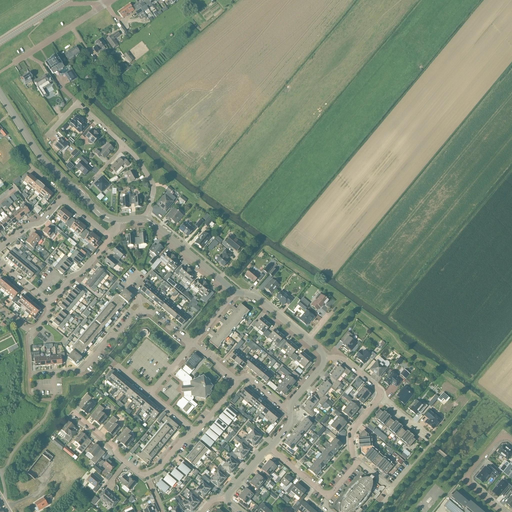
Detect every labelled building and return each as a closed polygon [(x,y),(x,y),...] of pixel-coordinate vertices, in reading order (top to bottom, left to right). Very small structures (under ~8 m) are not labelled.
[(147,0),(142,0),(142,1),(147,9),(152,7),(147,0)] [(154,4),(156,3),(155,1),(154,0),(147,0),(152,7),(153,6),(155,9),(156,7),(154,4)] [(146,11),(144,12),(147,9),(142,1),(138,3),(137,4),(142,10),(143,11),(144,13),(143,13),(146,17),(147,18),(145,15),(147,14),(146,11)] [(145,19),(147,18),(146,17),(143,13),(144,13),(143,11),(142,10),(137,4),(132,7),(130,4),(119,12),(123,18),(135,9),(137,11),(135,12),(138,16),(140,19),(141,20),(144,18),(145,19)] [(129,37),(124,29),(122,27),(119,29),(127,39),(129,37)] [(120,35),(117,32),(112,36),(111,36),(106,39),(113,49),(117,47),(116,45),(117,44),(114,39),(120,35)] [(97,45),(93,49),(96,54),(98,52),(99,53),(105,49),(104,47),(106,46),(101,39),(96,43),(97,45)] [(80,53),(76,47),(64,55),(69,61),(80,53)] [(124,55),(129,63),(134,59),(128,52),(124,55)] [(51,59),(45,63),(50,71),(56,67),(59,71),(63,68),(61,64),(62,64),(56,56),(51,59)] [(72,70),(67,74),(72,82),(77,78),(72,70)] [(21,79),(23,81),(24,80),(25,82),(33,78),(29,73),(22,77),(22,78),(21,79)] [(45,75),(34,82),(36,86),(37,87),(35,88),(38,92),(39,91),(44,88),(51,84),(48,81),(45,75)] [(77,115),(70,123),(75,127),(74,128),(78,132),(79,130),(81,132),(82,132),(87,126),(83,122),(84,121),(77,115)] [(86,131),(82,136),(84,138),(86,136),(89,139),(88,140),(88,142),(88,143),(89,144),(91,144),(92,144),(93,143),(99,138),(97,136),(93,132),(91,131),(88,129),(86,131)] [(61,152),(64,148),(68,145),(60,138),(58,140),(59,141),(58,143),(58,142),(54,146),(61,152)] [(94,153),(96,154),(99,157),(101,155),(104,158),(113,149),(108,144),(100,153),(96,150),(94,153)] [(76,167),(85,175),(91,169),(85,164),(88,161),(83,156),(79,159),(82,161),(76,167)] [(110,168),(114,171),(116,173),(124,164),(127,166),(129,164),(124,159),(122,161),(119,159),(110,168)] [(70,162),(65,166),(70,171),(74,166),(70,162)] [(133,170),(129,173),(126,174),(131,183),(138,179),(133,170)] [(20,180),(23,182),(24,181),(28,184),(33,178),(29,174),(28,176),(26,174),(20,180)] [(99,180),(94,185),(99,190),(102,188),(104,190),(110,185),(107,182),(102,177),(99,180)] [(37,181),(33,178),(28,184),(27,186),(28,187),(29,186),(32,188),(37,181)] [(32,188),(34,190),(33,191),(34,192),(35,191),(36,191),(41,184),(37,181),(32,188)] [(41,184),(36,191),(39,194),(45,188),(41,184)] [(49,191),(45,188),(39,194),(43,198),(49,191)] [(46,200),(45,201),(47,202),(53,194),(49,191),(43,198),(46,200)] [(128,204),(131,204),(131,198),(130,194),(125,194),(125,198),(121,198),(122,209),(128,208),(128,204)] [(165,211),(169,207),(173,202),(165,195),(160,201),(160,202),(159,203),(159,205),(160,206),(160,207),(165,211)] [(131,198),(131,204),(134,203),(135,207),(141,207),(140,197),(131,198)] [(24,204),(19,207),(26,215),(30,212),(24,204)] [(21,219),(26,215),(19,207),(19,208),(20,208),(16,212),(21,219)] [(58,217),(61,220),(67,212),(63,208),(55,217),(57,218),(58,217)] [(173,209),(171,211),(168,215),(170,217),(169,218),(176,224),(182,216),(173,209)] [(14,210),(11,213),(11,214),(17,222),(21,219),(16,212),(14,210)] [(67,212),(61,220),(65,224),(67,227),(73,219),(71,217),(72,216),(67,212)] [(5,214),(1,218),(3,220),(9,227),(13,224),(8,218),(7,217),(5,214)] [(13,225),(17,222),(11,214),(10,215),(11,216),(8,218),(13,224),(13,225)] [(1,218),(0,218),(0,224),(5,230),(9,227),(3,220),(1,218)] [(209,218),(205,224),(208,227),(209,225),(212,227),(213,226),(214,224),(212,222),(212,221),(209,218)] [(76,221),(73,219),(67,227),(70,229),(71,228),(75,232),(81,224),(77,220),(76,221)] [(198,228),(204,222),(201,219),(195,226),(198,228)] [(185,222),(182,226),(179,229),(188,236),(193,230),(185,222)] [(81,224),(75,232),(73,234),(77,237),(78,237),(79,236),(81,238),(87,231),(85,229),(86,228),(81,224)] [(43,232),(46,236),(50,239),(54,234),(55,235),(57,232),(55,230),(50,226),(48,229),(47,228),(43,232)] [(90,233),(87,231),(81,238),(82,239),(82,240),(83,241),(85,240),(89,243),(95,236),(91,232),(90,233)] [(30,238),(37,244),(41,240),(42,241),(44,238),(37,232),(35,234),(34,233),(30,238)] [(63,232),(60,235),(67,241),(69,238),(70,238),(63,232)] [(204,233),(199,239),(195,243),(202,249),(211,239),(204,233)] [(139,239),(136,239),(137,245),(147,244),(146,234),(139,234),(139,239)] [(137,245),(136,239),(133,239),(133,235),(126,236),(127,246),(137,245)] [(226,243),(224,241),(222,244),(228,249),(230,246),(236,252),(242,245),(238,241),(232,235),(226,243)] [(95,236),(89,243),(93,247),(96,249),(101,243),(99,241),(100,240),(95,236)] [(25,246),(32,252),(35,249),(34,249),(37,244),(30,238),(26,242),(27,243),(25,246)] [(153,245),(150,249),(149,250),(156,256),(163,248),(158,244),(155,247),(153,245)] [(116,255),(114,257),(118,261),(125,254),(117,247),(113,252),(116,255)] [(82,249),(80,251),(85,255),(88,258),(92,254),(88,251),(85,248),(83,250),(82,249)] [(6,257),(10,261),(17,252),(13,249),(6,257)] [(84,257),(80,254),(76,250),(72,254),(81,261),(84,257)] [(221,255),(220,257),(216,261),(224,267),(228,261),(227,260),(231,255),(225,250),(223,253),(222,255),(221,255)] [(10,261),(14,264),(21,256),(17,252),(10,261)] [(159,260),(161,262),(164,264),(166,266),(167,265),(174,257),(171,255),(169,253),(167,255),(165,258),(162,256),(163,255),(159,259),(159,260)] [(77,266),(81,261),(72,254),(68,259),(73,262),(77,266)] [(70,267),(73,262),(68,259),(65,255),(61,259),(70,267)] [(21,256),(14,264),(18,268),(26,259),(21,256)] [(118,261),(114,257),(112,260),(109,257),(104,262),(112,269),(116,264),(120,268),(123,265),(118,261)] [(167,265),(166,266),(168,268),(170,270),(173,272),(174,271),(177,267),(175,269),(173,267),(176,263),(178,261),(176,259),(174,257),(167,265)] [(18,268),(22,271),(30,263),(26,259),(18,268)] [(66,271),(70,267),(61,259),(58,264),(66,271)] [(22,271),(27,275),(34,266),(30,263),(22,271)] [(58,264),(57,264),(54,268),(63,275),(66,271),(58,264)] [(266,267),(263,271),(267,274),(272,267),(269,264),(266,267)] [(31,278),(38,270),(34,266),(27,275),(31,278)] [(179,268),(175,272),(175,273),(178,276),(179,274),(183,278),(190,270),(187,268),(184,266),(181,271),(179,269),(179,268)] [(95,272),(104,279),(107,275),(99,268),(95,272)] [(272,277),(277,271),(273,268),(269,274),(272,277)] [(250,269),(245,275),(249,279),(250,278),(254,282),(257,279),(259,281),(263,276),(261,274),(259,276),(250,269)] [(190,270),(183,278),(187,282),(186,283),(189,285),(191,282),(195,279),(194,278),(194,279),(192,277),(194,274),(192,272),(190,270)] [(95,272),(92,276),(100,283),(104,279),(95,272)] [(92,276),(88,280),(97,288),(100,283),(92,276)] [(169,278),(167,281),(175,287),(177,285),(169,278)] [(141,290),(145,294),(151,286),(151,285),(151,284),(151,283),(146,279),(140,285),(143,287),(141,290)] [(88,280),(85,285),(93,292),(97,288),(88,280)] [(193,284),(190,287),(193,289),(194,287),(199,291),(206,283),(203,281),(203,282),(200,280),(198,282),(196,280),(193,284)] [(265,288),(271,294),(279,285),(272,280),(265,288)] [(11,285),(7,281),(1,288),(5,292),(11,285)] [(199,291),(198,293),(202,296),(205,299),(209,294),(206,292),(208,290),(210,288),(208,286),(208,285),(206,283),(199,291)] [(11,285),(5,292),(9,295),(15,288),(11,285)] [(175,288),(182,295),(183,294),(185,292),(177,285),(175,288)] [(77,286),(73,290),(82,297),(86,293),(77,286)] [(145,294),(149,297),(155,290),(151,286),(145,294)] [(19,292),(15,288),(9,295),(14,299),(11,301),(14,303),(18,298),(16,296),(19,292)] [(125,289),(121,293),(119,296),(117,294),(71,349),(73,351),(67,358),(76,365),(82,358),(80,356),(81,355),(82,356),(87,350),(86,349),(88,346),(89,348),(95,341),(93,340),(95,338),(97,339),(102,333),(101,331),(105,327),(106,328),(111,322),(110,320),(112,318),(113,319),(119,313),(117,312),(119,309),(121,310),(126,304),(125,303),(125,302),(127,304),(133,297),(125,289)] [(70,294),(79,302),(82,297),(73,290),(70,294)] [(155,290),(149,297),(153,301),(159,293),(155,290)] [(153,301),(157,304),(164,297),(162,295),(163,294),(161,292),(160,293),(159,293),(153,301)] [(281,292),(276,298),(281,302),(281,303),(284,305),(286,303),(288,305),(293,299),(290,297),(289,298),(281,292)] [(70,294),(66,299),(75,306),(79,302),(70,294)] [(313,303),(311,305),(313,307),(317,310),(320,307),(320,308),(324,304),(325,305),(328,301),(324,298),(322,295),(321,295),(319,294),(315,299),(316,300),(313,303)] [(16,305),(20,308),(22,306),(28,299),(24,296),(20,300),(18,298),(14,303),(16,305)] [(157,304),(161,308),(168,300),(169,299),(167,297),(166,297),(166,298),(164,297),(157,304)] [(296,297),(287,308),(291,312),(300,301),(296,297)] [(32,303),(28,299),(22,306),(27,310),(32,303)] [(72,310),(75,306),(66,299),(63,303),(72,310)] [(161,308),(166,311),(172,304),(168,300),(161,308)] [(305,310),(307,307),(300,301),(297,305),(302,309),(305,310)] [(37,306),(32,303),(27,310),(25,312),(29,315),(31,313),(37,306)] [(59,307),(63,310),(68,314),(72,310),(63,303),(59,307)] [(166,311),(170,315),(176,307),(172,304),(166,311)] [(245,315),(246,316),(249,312),(240,304),(236,309),(233,306),(230,309),(234,312),(226,321),(223,318),(220,322),(223,325),(216,334),(212,331),(209,334),(213,337),(209,342),(218,349),(221,345),(220,344),(224,340),(225,341),(232,333),(230,332),(234,327),(235,328),(242,320),(241,319),(245,315)] [(41,310),(37,306),(31,313),(33,315),(32,316),(32,317),(33,318),(36,320),(40,315),(38,313),(41,310)] [(174,318),(180,311),(176,307),(170,315),(174,318)] [(307,311),(305,310),(302,309),(301,310),(305,313),(299,320),(306,325),(311,320),(311,321),(314,317),(307,311)] [(72,317),(68,314),(63,310),(60,314),(68,321),(72,317)] [(174,318),(178,322),(184,314),(180,311),(174,318)] [(60,314),(56,318),(65,326),(68,321),(60,314)] [(184,314),(178,322),(182,325),(189,318),(184,314)] [(53,323),(57,326),(61,330),(65,326),(56,318),(53,323)] [(255,321),(252,325),(251,326),(254,328),(255,326),(259,330),(266,322),(261,318),(257,323),(255,321)] [(1,326),(8,330),(10,326),(4,322),(1,326)] [(266,322),(259,330),(263,333),(262,335),(265,337),(269,332),(266,330),(270,326),(266,322)] [(269,332),(265,337),(267,339),(269,338),(273,341),(279,334),(275,330),(271,334),(269,332)] [(343,337),(340,341),(343,344),(342,345),(345,347),(344,348),(347,351),(348,350),(351,352),(351,351),(354,353),(357,348),(361,344),(358,341),(355,344),(353,342),(350,339),(353,336),(348,332),(343,337)] [(279,334),(273,341),(277,345),(276,346),(278,348),(285,341),(282,339),(284,337),(279,334)] [(235,346),(239,349),(244,343),(241,340),(235,346)] [(285,341),(278,348),(281,351),(282,349),(286,353),(293,345),(288,341),(287,343),(285,341)] [(293,345),(286,353),(291,356),(289,358),(292,360),(296,355),(294,353),(297,349),(293,345)] [(234,361),(241,353),(236,350),(230,357),(234,361)] [(360,351),(359,351),(356,355),(359,357),(357,359),(363,364),(369,358),(372,360),(376,356),(372,352),(370,355),(365,351),(362,353),(360,351)] [(58,356),(56,356),(57,365),(62,364),(62,360),(65,360),(64,353),(60,353),(59,354),(59,355),(58,356)] [(190,358),(183,366),(185,367),(191,373),(195,369),(194,368),(197,364),(197,365),(202,359),(195,353),(190,358)] [(245,357),(241,353),(234,361),(238,365),(245,357)] [(296,355),(292,360),(294,362),(296,360),(300,364),(306,356),(302,353),(298,357),(296,355)] [(35,367),(40,366),(40,357),(39,355),(35,355),(31,356),(32,362),(35,362),(35,367)] [(306,356),(300,364),(304,367),(303,369),(306,371),(312,364),(309,362),(311,360),(306,356)] [(243,368),(245,365),(249,360),(245,357),(238,365),(243,368)] [(249,368),(256,361),(252,357),(249,360),(245,365),(249,368)] [(380,357),(374,365),(371,369),(370,370),(373,372),(374,372),(376,373),(375,374),(379,377),(389,365),(389,363),(387,362),(385,362),(382,359),(380,357)] [(260,364),(256,361),(249,368),(253,372),(260,364)] [(260,364),(253,372),(258,375),(264,368),(260,364)] [(333,370),(341,377),(344,373),(347,376),(351,372),(341,364),(338,368),(336,366),(333,370)] [(184,392),(184,396),(183,398),(176,405),(188,415),(194,408),(195,408),(197,405),(192,401),(193,399),(193,397),(194,397),(195,398),(197,397),(200,398),(200,400),(202,399),(205,399),(208,395),(209,396),(212,392),(211,391),(213,387),(210,383),(211,382),(208,378),(206,379),(203,376),(200,377),(198,377),(198,378),(195,379),(194,379),(193,380),(192,381),(192,378),(189,376),(191,373),(185,367),(182,370),(181,369),(175,376),(183,382),(183,387),(181,387),(182,393),(184,392)] [(279,370),(285,375),(288,372),(282,367),(279,370)] [(258,375),(262,379),(268,371),(264,368),(258,375)] [(404,369),(400,375),(406,380),(410,374),(404,369)] [(108,381),(112,385),(119,376),(119,377),(114,373),(115,372),(112,370),(107,376),(110,378),(108,381)] [(332,376),(329,380),(338,387),(341,390),(343,386),(341,384),(338,381),(341,377),(333,370),(329,374),(332,376)] [(272,375),(268,371),(262,379),(266,382),(272,375)] [(391,372),(387,377),(383,381),(389,386),(392,383),(393,384),(396,387),(401,382),(396,378),(397,376),(391,372)] [(117,388),(123,380),(119,376),(112,385),(116,387),(113,391),(114,392),(117,389),(117,388)] [(284,380),(291,387),(295,382),(288,376),(284,380)] [(123,380),(117,388),(117,389),(121,392),(128,383),(127,383),(127,382),(126,381),(125,382),(123,380)] [(288,391),(291,387),(284,380),(280,384),(288,391)] [(334,391),(338,387),(329,380),(325,383),(323,382),(320,385),(328,392),(331,389),(334,391)] [(269,381),(267,384),(273,390),(276,387),(276,386),(269,381)] [(125,395),(131,387),(127,384),(128,384),(128,383),(121,392),(124,394),(121,398),(123,399),(126,396),(125,395)] [(288,391),(280,384),(277,388),(276,387),(273,390),(277,393),(278,390),(284,395),(288,391)] [(363,384),(357,391),(367,400),(371,395),(370,394),(372,392),(363,384)] [(325,403),(329,406),(330,407),(333,403),(330,400),(328,402),(327,400),(328,399),(325,396),(328,392),(320,385),(317,389),(319,391),(316,395),(325,403)] [(350,386),(344,393),(347,396),(350,392),(353,389),(350,386)] [(405,386),(403,389),(400,393),(402,395),(398,400),(404,405),(413,396),(407,391),(409,388),(405,386)] [(125,395),(126,396),(129,398),(136,390),(135,391),(131,387),(125,395)] [(239,396),(244,400),(250,392),(246,388),(239,396)] [(136,390),(129,398),(132,401),(129,405),(131,406),(132,405),(133,403),(132,403),(140,394),(136,390)] [(363,405),(367,400),(357,391),(358,393),(354,397),(354,398),(352,400),(360,406),(362,404),(363,405)] [(250,392),(244,400),(248,403),(254,395),(250,392)] [(92,398),(91,397),(87,394),(78,404),(83,408),(81,410),(87,415),(94,406),(89,402),(92,398)] [(135,404),(137,405),(144,397),(140,394),(132,403),(133,403),(132,405),(134,406),(135,404)] [(248,403),(252,407),(258,399),(254,395),(248,403)] [(310,397),(307,401),(315,407),(318,404),(322,407),(325,403),(316,395),(313,399),(310,397)] [(236,396),(230,402),(234,405),(239,398),(236,396)] [(141,409),(148,401),(144,398),(144,397),(137,405),(140,408),(137,412),(139,413),(142,410),(141,409)] [(258,399),(252,407),(256,410),(263,402),(258,399)] [(350,402),(346,407),(355,414),(359,409),(358,409),(360,406),(352,400),(350,402)] [(152,405),(148,401),(141,409),(142,410),(145,412),(152,404),(152,405)] [(312,411),(315,407),(307,401),(304,404),(306,406),(303,410),(312,418),(316,414),(312,411)] [(417,401),(413,406),(410,410),(408,408),(416,415),(419,412),(421,414),(424,410),(427,407),(422,403),(421,404),(417,401)] [(256,410),(260,414),(267,406),(263,402),(256,410)] [(150,416),(156,408),(152,404),(145,412),(149,415),(146,419),(147,420),(150,417),(150,416)] [(99,405),(94,411),(91,415),(96,419),(94,421),(100,426),(107,417),(101,412),(104,409),(99,405)] [(260,414),(264,417),(271,409),(267,406),(260,414)] [(350,419),(355,414),(346,407),(342,412),(345,414),(343,416),(340,414),(348,421),(350,418),(350,419)] [(161,411),(156,408),(150,416),(150,417),(154,419),(161,411)] [(223,413),(224,414),(231,420),(232,421),(235,417),(235,416),(237,413),(234,410),(232,411),(229,408),(227,410),(227,409),(223,413)] [(264,417),(269,421),(275,413),(271,409),(264,417)] [(433,429),(436,426),(441,420),(435,415),(436,413),(431,409),(425,416),(428,419),(428,418),(430,420),(427,424),(433,429)] [(377,415),(374,418),(377,420),(376,421),(379,424),(387,415),(385,413),(384,414),(383,413),(381,411),(380,411),(379,410),(375,414),(377,415)] [(166,414),(164,412),(157,421),(159,423),(166,414)] [(275,413),(269,421),(273,424),(279,417),(275,413)] [(219,419),(227,425),(228,426),(231,422),(230,421),(231,420),(224,414),(223,415),(222,415),(219,419)] [(346,423),(348,421),(340,414),(338,416),(338,417),(334,421),(342,428),(347,424),(346,423)] [(387,415),(379,424),(383,427),(384,426),(386,428),(392,421),(390,419),(391,418),(387,415)] [(113,416),(108,422),(104,426),(109,430),(107,432),(113,437),(120,428),(115,424),(118,420),(113,416)] [(141,453),(139,452),(136,455),(148,466),(150,463),(177,430),(178,431),(180,428),(168,418),(165,421),(166,423),(141,453)] [(214,424),(215,425),(222,430),(223,431),(227,427),(226,426),(227,425),(219,419),(219,420),(218,420),(214,424)] [(305,419),(302,423),(310,430),(313,426),(314,426),(316,424),(311,420),(309,422),(305,419)] [(338,433),(342,428),(334,421),(330,426),(333,429),(331,431),(336,435),(338,433)] [(388,431),(391,434),(399,425),(395,422),(394,423),(392,421),(386,428),(388,430),(388,431)] [(69,422),(65,425),(61,430),(67,435),(64,438),(69,442),(77,432),(73,428),(74,427),(69,422)] [(302,423),(298,427),(305,433),(306,434),(310,430),(302,423)] [(211,430),(218,436),(219,437),(222,432),(221,432),(222,430),(215,425),(214,426),(213,425),(210,429),(211,430)] [(269,434),(274,428),(271,425),(265,431),(269,434)] [(402,427),(401,426),(399,425),(391,434),(394,437),(395,436),(398,438),(403,431),(401,429),(402,427)] [(252,431),(249,435),(258,443),(260,440),(259,439),(260,437),(255,433),(257,431),(251,426),(249,428),(252,431)] [(126,448),(130,444),(134,439),(128,435),(131,431),(126,427),(121,434),(119,436),(118,437),(122,441),(121,443),(126,448)] [(295,431),(303,438),(304,437),(303,435),(305,433),(298,427),(295,431)] [(322,428),(317,435),(319,437),(325,430),(322,428)] [(206,435),(213,441),(214,442),(218,438),(217,437),(218,436),(211,430),(210,431),(209,430),(206,435)] [(291,435),(298,441),(300,442),(303,438),(295,431),(291,435)] [(379,453),(372,447),(371,438),(368,438),(368,435),(363,431),(360,435),(360,439),(358,439),(359,448),(361,448),(361,453),(365,456),(363,457),(371,463),(372,462),(377,466),(376,467),(383,473),(384,472),(387,474),(394,466),(391,464),(392,463),(384,457),(384,458),(379,454),(379,453)] [(399,441),(402,443),(410,434),(407,431),(406,433),(403,431),(398,438),(400,440),(399,441)] [(82,433),(79,437),(75,441),(80,446),(77,449),(82,453),(87,447),(90,443),(86,440),(88,438),(82,433)] [(414,437),(412,436),(410,434),(402,443),(406,446),(407,445),(409,447),(415,440),(413,438),(414,437)] [(201,440),(205,443),(210,447),(213,443),(212,442),(213,441),(206,435),(205,436),(201,440)] [(258,443),(249,435),(245,440),(243,438),(241,440),(246,444),(248,442),(253,446),(254,445),(255,446),(258,443)] [(291,435),(288,439),(296,446),(297,445),(296,444),(298,441),(291,435)] [(55,439),(52,442),(59,448),(61,445),(55,439)] [(244,447),(246,444),(241,440),(240,439),(237,442),(241,445),(237,449),(246,456),(249,453),(248,453),(249,451),(244,447)] [(286,450),(290,453),(292,455),(294,452),(293,451),(296,446),(288,439),(284,444),(288,447),(286,450)] [(334,439),(330,444),(337,450),(338,451),(342,446),(334,439)] [(211,452),(203,445),(199,442),(197,445),(198,445),(195,448),(194,448),(204,456),(206,453),(208,455),(211,452)] [(95,444),(92,448),(88,453),(93,457),(90,461),(95,465),(104,455),(99,451),(101,449),(95,444)] [(138,444),(130,453),(132,455),(140,445),(138,444)] [(337,450),(330,444),(326,449),(333,455),(334,454),(335,455),(338,451),(337,450)] [(511,452),(504,446),(498,452),(508,460),(511,454),(511,452)] [(65,447),(63,450),(72,458),(74,455),(65,447)] [(190,453),(202,463),(199,461),(201,459),(203,460),(206,458),(204,456),(194,448),(193,450),(190,453)] [(246,456),(237,449),(234,454),(231,452),(229,454),(234,458),(236,456),(241,460),(242,459),(243,459),(246,456)] [(322,454),(329,460),(330,459),(331,460),(334,456),(333,455),(326,449),(322,454)] [(202,463),(190,453),(188,456),(186,459),(185,459),(189,462),(195,467),(197,464),(198,466),(202,463)] [(229,459),(226,463),(234,470),(237,467),(236,466),(237,465),(232,461),(234,458),(229,454),(228,453),(226,456),(229,459)] [(330,461),(329,460),(322,454),(317,459),(325,465),(326,464),(326,465),(330,461)] [(39,458),(27,474),(34,479),(40,472),(41,473),(43,471),(42,470),(50,460),(43,455),(40,459),(39,458)] [(103,465),(107,468),(111,471),(115,466),(107,459),(105,463),(102,461),(99,465),(101,467),(103,465)] [(325,465),(317,459),(313,464),(320,471),(322,469),(322,470),(325,466),(325,465)] [(178,469),(187,476),(186,475),(190,471),(192,473),(194,470),(183,461),(181,464),(182,465),(178,469)] [(265,465),(273,472),(277,467),(279,469),(281,467),(274,461),(272,463),(269,461),(265,465)] [(506,461),(499,470),(503,472),(510,464),(506,461)] [(234,470),(226,463),(222,467),(220,465),(217,468),(222,472),(224,470),(230,474),(231,472),(232,473),(234,470)] [(321,471),(320,471),(313,464),(309,470),(317,477),(317,476),(316,476),(317,474),(318,475),(321,471)] [(96,465),(94,468),(100,474),(103,470),(96,465)] [(262,475),(270,481),(272,478),(269,476),(273,472),(265,465),(261,470),(264,472),(262,475)] [(489,470),(486,467),(478,476),(478,475),(475,478),(477,480),(478,479),(483,483),(493,472),(497,476),(501,472),(492,465),(489,470)] [(511,467),(509,465),(503,473),(509,477),(511,473),(511,467)] [(185,479),(187,476),(178,469),(176,467),(174,470),(175,470),(171,475),(169,473),(180,482),(179,481),(183,477),(185,479)] [(216,474),(214,477),(223,484),(225,481),(224,480),(226,479),(221,474),(222,472),(217,468),(214,472),(216,474)] [(180,482),(169,473),(167,475),(167,476),(164,480),(162,478),(173,488),(173,487),(172,487),(175,483),(178,485),(180,482)] [(87,481),(95,487),(92,490),(95,493),(100,487),(98,485),(100,481),(92,474),(87,481)] [(270,481),(262,475),(260,477),(258,475),(254,479),(261,486),(265,481),(268,483),(270,481)] [(129,491),(132,487),(136,483),(130,478),(129,480),(124,476),(120,481),(124,485),(124,486),(129,491)] [(283,490),(286,492),(292,484),(290,482),(292,480),(287,476),(281,483),(286,487),(283,490)] [(370,495),(372,490),(373,488),(373,485),(373,482),(372,480),(374,478),(371,476),(370,478),(365,478),(361,479),(357,481),(353,485),(350,487),(348,490),(345,493),(344,496),(341,500),(340,503),(339,506),(339,510),(339,511),(354,511),(355,511),(360,511),(361,511),(359,508),(363,504),(367,500),(370,495)] [(201,485),(199,487),(207,495),(210,491),(209,491),(210,489),(205,485),(207,482),(201,477),(199,480),(201,481),(199,483),(201,485)] [(223,484),(214,477),(210,481),(218,488),(219,486),(220,487),(223,484)] [(173,488),(162,478),(159,481),(160,482),(157,486),(165,493),(169,489),(170,490),(173,488)] [(250,488),(258,495),(260,492),(257,490),(261,486),(254,479),(250,484),(252,486),(250,488)] [(497,486),(492,491),(499,497),(502,493),(504,493),(506,494),(505,494),(506,495),(511,487),(505,482),(504,484),(501,482),(500,483),(499,482),(496,485),(497,486)] [(294,486),(292,484),(286,492),(288,494),(290,491),(295,495),(301,487),(297,483),(294,486)] [(191,492),(196,496),(197,494),(203,498),(204,497),(205,498),(207,495),(199,487),(195,492),(193,490),(191,492)] [(301,487),(295,495),(300,499),(297,502),(298,502),(296,504),(298,506),(300,504),(300,503),(306,496),(304,494),(306,491),(301,487)] [(246,488),(242,493),(250,500),(253,495),(256,497),(258,495),(250,488),(249,491),(246,488)] [(99,497),(109,505),(112,508),(118,501),(113,497),(111,496),(111,495),(105,490),(99,497)] [(196,496),(191,492),(190,491),(187,494),(189,495),(187,497),(189,499),(187,501),(196,508),(198,505),(197,505),(199,503),(194,499),(196,496)] [(271,491),(269,494),(271,496),(275,499),(278,496),(274,493),(271,491)] [(483,511),(471,502),(471,501),(469,503),(468,502),(468,501),(465,499),(466,498),(461,493),(459,494),(457,492),(453,496),(451,494),(447,499),(449,501),(444,507),(447,509),(446,511),(447,511),(483,511)] [(250,500),(242,493),(238,498),(241,500),(239,503),(246,509),(248,506),(246,504),(250,500)] [(35,504),(37,507),(35,509),(37,511),(39,510),(39,511),(44,508),(48,505),(46,502),(52,498),(50,495),(46,498),(44,499),(43,498),(39,501),(35,504)] [(95,496),(90,502),(94,505),(99,499),(95,496)] [(180,502),(178,504),(181,509),(185,507),(190,511),(191,511),(192,511),(193,511),(196,508),(187,501),(185,504),(183,502),(181,503),(180,502)] [(266,511),(268,510),(264,506),(265,505),(262,503),(257,510),(259,511),(258,511),(266,511)] [(296,511),(298,510),(299,511),(304,511),(309,507),(304,503),(302,505),(300,504),(298,506),(293,511),(294,511),(296,511)]
